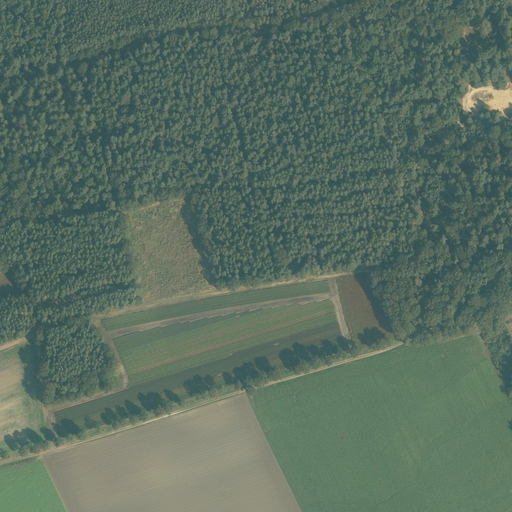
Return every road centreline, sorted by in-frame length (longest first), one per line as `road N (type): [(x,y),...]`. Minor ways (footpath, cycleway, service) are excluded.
road 1 (track): [(0,463),(384,348),(437,327),(511,270)]
road 2 (track): [(511,246),(248,286),(44,328)]
road 3 (tertiary): [(0,88),(188,32),(266,31),(366,0)]
